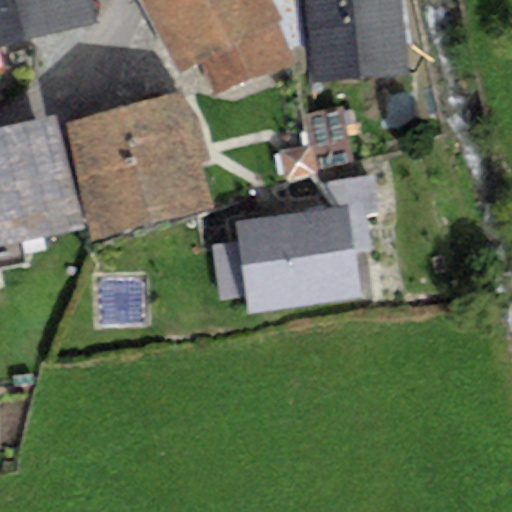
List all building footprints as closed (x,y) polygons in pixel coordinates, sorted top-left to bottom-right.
[(0,0),(0,36),(89,14),(85,0),(0,0)] [(143,0),(177,67),(201,55),(218,88),(280,56),(263,24),(278,16),(269,0),(143,0)] [(394,0),(309,0),(320,76),(404,64),(394,0)] [(179,99),(72,126),(97,228),(204,201),(179,99)] [(50,127),(0,139),(0,237),(73,220),(50,127)] [(346,127),(311,132),(317,181),(352,177),(346,127)] [(342,212),(241,225),(243,244),(217,247),(223,295),(249,292),(251,308),(353,295),(342,212)]
